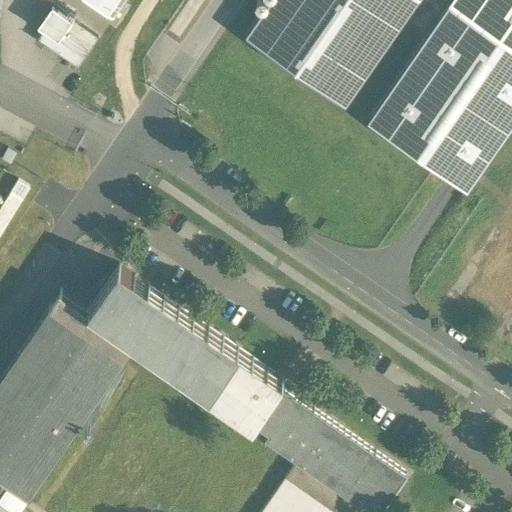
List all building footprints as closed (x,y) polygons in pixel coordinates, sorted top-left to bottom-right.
[(78,66),(98,36),(75,20),(72,18),(76,13),(57,0),(54,0),(53,2),(68,13),(67,14),(52,4),(39,24),(45,28),(38,38),(54,49),(78,66)] [(123,0),(91,0),(113,15),(123,0)] [(401,21),(371,0),(268,0),(245,34),(344,104),(401,21)] [(511,43),(450,1),(368,119),(466,187),(511,121),(511,43)] [(0,241),(34,182),(19,174),(8,194),(0,189),(0,241)] [(282,378),(118,265),(87,310),(132,341),(133,342),(135,339),(253,422),(279,384),(282,378)] [(49,306),(0,377),(0,473),(27,493),(132,341),(87,310),(59,290),(48,306),(49,306)] [(379,511),(406,473),(279,384),(253,422),(268,432),(264,437),(296,460),(364,507),(371,511),(379,511)] [(296,460),(259,511),(360,511),(364,507),(296,460)] [(0,511),(21,511),(0,497),(0,511)]
